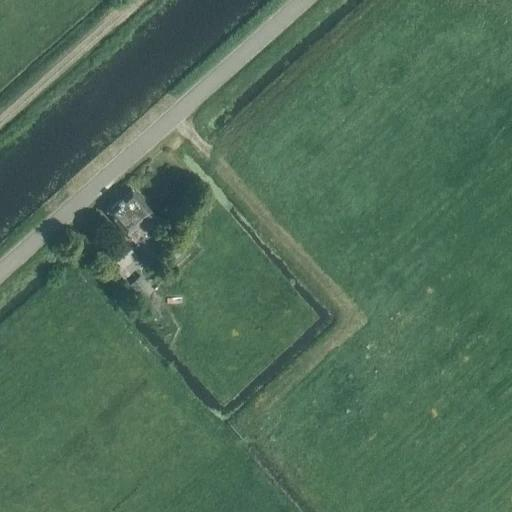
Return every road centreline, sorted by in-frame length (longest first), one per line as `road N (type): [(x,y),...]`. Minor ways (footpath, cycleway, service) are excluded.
road 1 (unclassified): [(0,273),(303,0)]
road 2 (unclassified): [(0,118),(133,0)]
